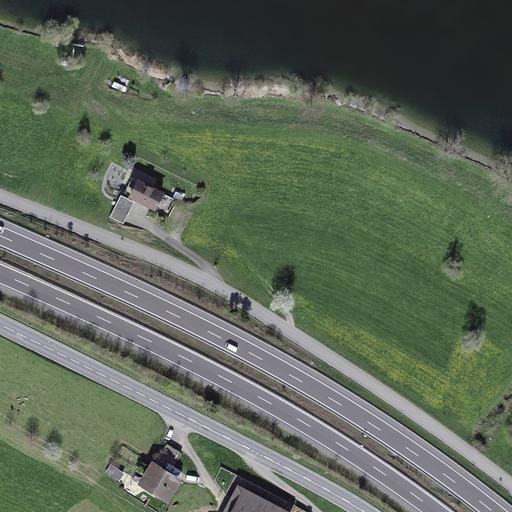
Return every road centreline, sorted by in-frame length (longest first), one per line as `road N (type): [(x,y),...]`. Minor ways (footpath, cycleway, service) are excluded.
road 1 (unclassified): [(511,485),(215,285),(0,195)]
road 2 (motorway): [(493,511),(293,376),(0,235)]
road 3 (motorway): [(0,274),(300,420),(435,511)]
road 4 (primary): [(0,325),(246,447)]
road 5 (primary): [(246,447),(364,511)]
